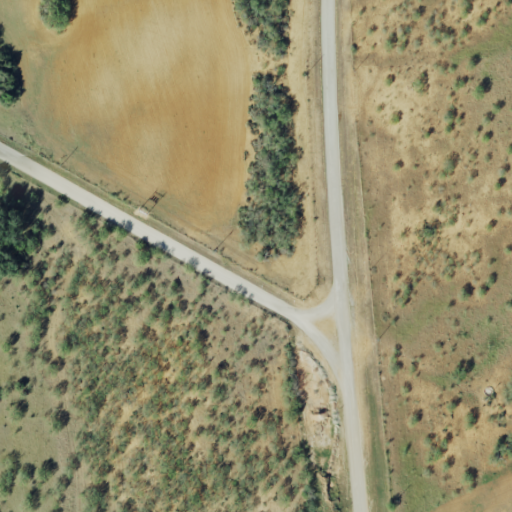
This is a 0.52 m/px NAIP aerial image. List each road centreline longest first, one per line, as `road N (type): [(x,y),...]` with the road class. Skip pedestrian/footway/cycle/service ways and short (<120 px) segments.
road 1 (residential): [(329,305),(252,285),(0,148)]
road 2 (residential): [(329,305),(333,0)]
road 3 (residential): [(361,511),(340,327)]
